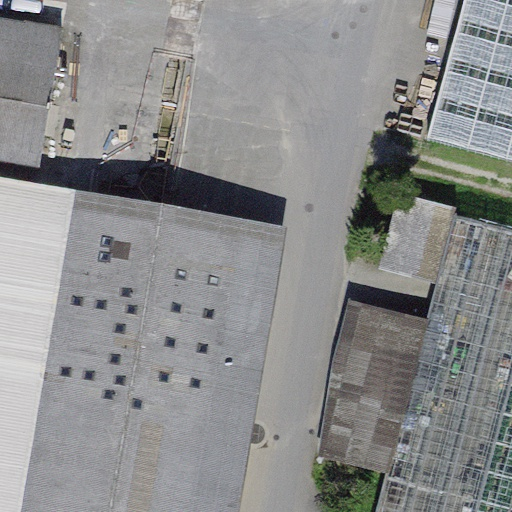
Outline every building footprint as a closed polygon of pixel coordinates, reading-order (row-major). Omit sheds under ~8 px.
[(511,0),(474,0),(430,165),(511,186),(511,0)] [(0,8),(0,154),(42,161),(64,18),(0,8)] [(0,166),(0,511),(23,511),(80,180),(0,166)] [(239,511),(291,216),(80,180),(23,511),(239,511)] [(511,511),(511,383),(477,511),(511,511)]
